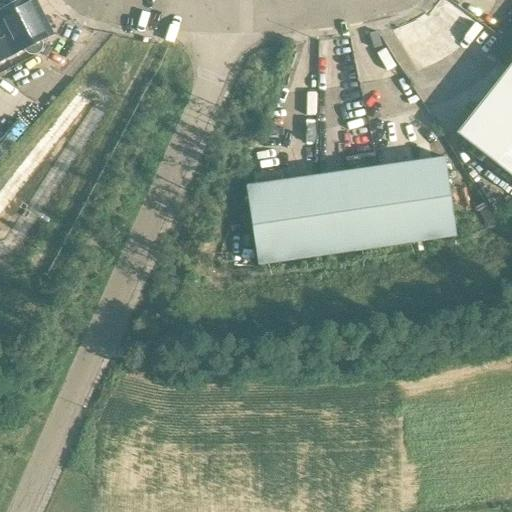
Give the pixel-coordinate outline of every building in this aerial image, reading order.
[(31,0),(26,0),(0,13),(0,25),(15,55),(32,46),(50,37),(31,0)] [(507,71),(456,135),(511,178),(511,26),(500,41),(489,56),(507,71)] [(0,158),(27,128),(18,120),(0,140),(0,158)] [(255,187),(247,188),(258,267),(258,276),(458,245),(456,238),(445,159),(378,169),(316,178),(283,183),(255,187)] [(255,187),(283,183),(281,172),(254,176),(255,187)]
